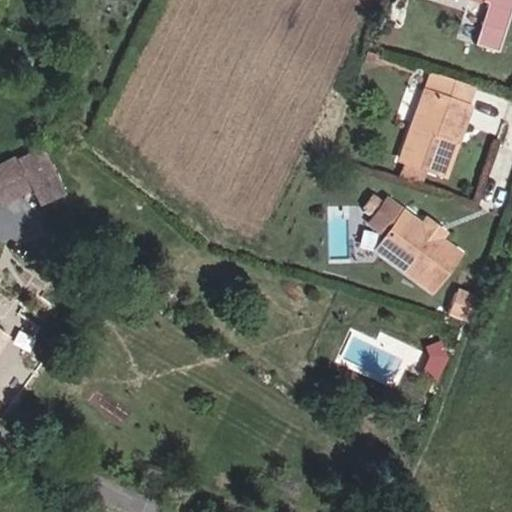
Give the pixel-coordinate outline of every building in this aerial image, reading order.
[(450,143),(455,145),(475,92),(431,76),(414,122),(399,163),(438,176),(450,143)] [(50,146),(0,170),(0,203),(0,204),(1,205),(36,187),(48,205),(74,189),(50,146)] [(424,228),(412,219),(404,230),(388,218),(396,208),(388,202),(372,202),(358,222),(372,232),(363,244),(417,285),(441,253),(418,236),(424,228)] [(412,219),(396,208),(388,218),(404,230),(412,219)] [(447,318),(464,323),(474,296),(459,293),(453,295),(447,318)] [(438,347),(423,353),(427,361),(421,383),(435,389),(445,362),(438,347)]
